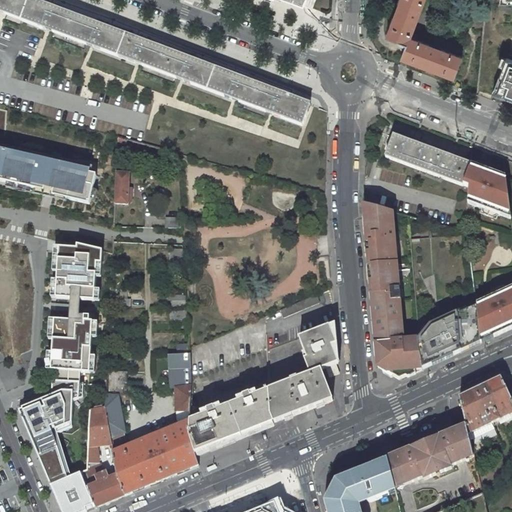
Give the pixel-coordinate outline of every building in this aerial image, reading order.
[(0,0),(0,8),(6,11),(5,14),(38,26),(39,23),(54,29),(53,32),(87,45),(88,42),(103,48),(102,51),(118,57),(119,54),(144,63),(142,66),(177,79),(178,76),(193,81),(191,84),(224,97),(225,94),(240,99),(239,102),(266,112),(267,109),(282,115),(281,118),(302,126),(308,112),(305,111),(307,104),(290,97),(291,96),(273,90),(272,91),(264,87),(262,90),(256,88),(257,85),(248,82),(249,81),(232,74),(231,75),(222,72),(221,75),(208,70),(209,67),(200,63),(201,63),(183,56),(183,57),(174,54),(173,57),(160,52),(161,49),(152,45),(152,44),(135,38),(135,39),(126,35),(125,39),(118,36),(119,33),(111,30),(111,29),(94,22),(93,23),(85,20),(83,23),(70,18),(71,15),(62,11),(63,11),(45,4),(45,5),(36,2),(35,5),(22,0),(0,0)] [(314,0),(305,0),(304,5),(308,7),(312,8),(314,0)] [(406,44),(401,57),(412,61),(412,59),(422,63),(421,65),(434,70),(435,68),(444,71),(444,73),(454,77),(462,57),(441,49),(440,51),(429,46),(430,45),(410,37),(415,24),(413,23),(418,12),(419,12),(423,0),(402,0),(401,4),(399,3),(394,17),(396,18),(393,27),(391,26),(387,37),(406,44)] [(83,23),(85,20),(71,15),(70,18),(83,23)] [(39,23),(38,26),(53,32),(54,29),(39,23)] [(88,42),(87,45),(102,51),(103,48),(88,42)] [(161,49),(160,52),(173,57),(174,54),(161,49)] [(119,54),(118,57),(142,66),(144,63),(119,54)] [(511,60),(506,58),(492,93),(511,100),(511,60)] [(221,75),(222,72),(209,67),(208,70),(221,75)] [(178,76),(177,79),(191,84),(193,81),(178,76)] [(239,102),(240,99),(225,94),(224,97),(239,102)] [(267,109),(266,112),(281,118),(282,115),(267,109)] [(18,151),(21,141),(0,136),(0,146),(5,148),(18,151)] [(470,166),(470,164),(394,136),(386,157),(463,186),(470,166)] [(52,162),(54,152),(47,151),(44,160),(52,162)] [(51,165),(4,154),(0,168),(0,181),(45,192),(51,165)] [(73,167),(75,157),(63,154),(61,164),(73,167)] [(468,188),(467,203),(511,219),(506,177),(470,164),(470,166),(463,186),(468,188)] [(51,165),(45,192),(53,196),(60,167),(51,165)] [(97,176),(60,167),(53,196),(90,205),(97,176)] [(116,203),(128,204),(128,199),(128,189),(129,174),(117,173),(116,203)] [(392,212),(364,205),(370,273),(378,367),(400,380),(423,370),(418,340),(404,342),(395,241),(392,241),(392,235),(394,234),(392,212)] [(166,228),(182,228),(182,223),(181,219),(166,218),(166,228)] [(57,371),(57,383),(81,384),(82,373),(95,374),(97,358),(92,357),(93,338),(97,339),(99,323),(90,323),(91,317),(81,317),(82,301),(100,302),(101,291),(96,290),(97,277),(101,277),(103,251),(61,242),(60,248),(55,248),(53,273),(58,273),(57,281),(52,281),(51,298),(71,299),(70,321),(50,320),(48,340),(54,340),(53,354),(47,353),(46,371),(57,371)] [(183,249),(170,249),(171,270),(184,270),(184,262),(183,249)] [(479,339),(479,344),(511,328),(511,287),(476,304),(477,307),(478,318),(479,339)] [(185,306),(185,295),(172,296),(172,306),(185,306)] [(319,302),(316,295),(281,310),(284,317),(319,302)] [(418,340),(423,370),(431,366),(430,363),(451,354),(452,356),(468,349),(466,345),(479,339),(478,318),(477,307),(460,315),(459,312),(429,326),(427,329),(426,332),(421,335),(418,340)] [(172,322),(187,321),(186,311),(172,312),(172,322)] [(269,390),(271,415),(274,424),(333,401),(321,370),(327,368),(330,377),(339,374),(336,365),(339,364),(332,347),(337,345),(330,327),(299,338),(308,359),(305,360),(311,375),(269,390)] [(479,344),(479,339),(466,345),(468,349),(479,344)] [(190,421),(192,392),(189,354),(168,355),(169,370),(170,386),(176,388),(176,418),(179,426),(113,453),(114,458),(117,475),(126,496),(199,466),(195,454),(190,436),(190,421)] [(430,363),(431,366),(452,356),(451,354),(430,363)] [(111,396),(117,396),(126,397),(128,371),(113,371),(111,396)] [(468,434),(511,413),(511,401),(501,379),(459,399),(466,426),(468,434)] [(87,511),(86,508),(94,505),(82,473),(71,478),(55,431),(72,425),(73,402),(82,398),(84,384),(81,384),(57,383),(53,382),(53,397),(20,410),(63,511),(87,511)] [(190,421),(190,436),(195,454),(274,424),(271,415),(269,390),(252,397),(251,394),(243,397),(245,400),(216,411),(214,408),(207,411),(208,414),(190,421)] [(90,412),(89,447),(96,446),(104,445),(112,444),(111,441),(110,438),(105,409),(106,408),(106,397),(99,396),(98,410),(90,412)] [(110,438),(123,433),(124,432),(117,396),(111,396),(106,396),(106,397),(106,408),(105,409),(110,438)] [(468,434),(466,426),(445,435),(447,438),(445,438),(443,438),(441,439),(440,441),(439,438),(411,449),(412,453),(411,452),(408,452),(407,453),(406,455),(405,452),(387,459),(394,487),(395,490),(423,478),(424,481),(452,469),(451,467),(474,457),(468,434)] [(123,433),(110,438),(111,441),(114,439),(116,443),(126,439),(123,433)] [(112,444),(104,445),(106,459),(114,458),(113,453),(112,444)] [(88,464),(99,464),(96,456),(96,446),(89,447),(88,464)] [(388,490),(394,487),(387,459),(336,480),(324,502),(326,511),(358,511),(356,503),(367,499),(369,502),(370,502),(371,502),(389,495),(388,490)] [(96,509),(126,496),(117,475),(109,478),(106,469),(103,471),(99,464),(88,464),(87,471),(82,473),(94,505),(96,509)] [(388,490),(389,495),(396,493),(395,490),(394,487),(388,490)] [(279,511),(272,503),(251,511),(279,511)]
